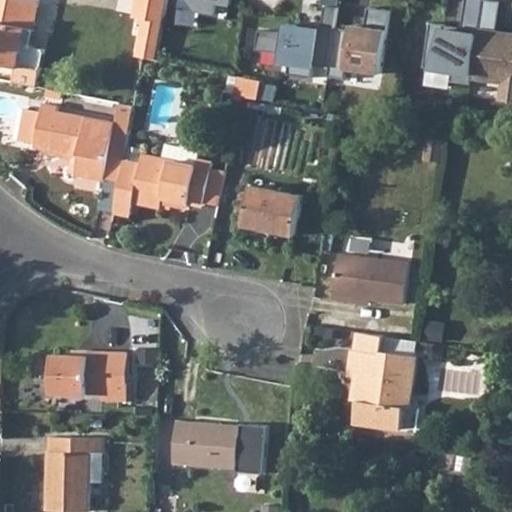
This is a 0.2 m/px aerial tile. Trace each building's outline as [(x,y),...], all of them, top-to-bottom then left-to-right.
[(0,0),(0,63),(17,66),(14,81),(38,86),(45,49),(31,46),(34,29),(39,0),(0,0)] [(139,55),(161,60),(172,0),(140,0),(138,17),(146,18),(139,55)] [(190,0),(198,10),(216,13),(217,2),(231,4),(231,0),(190,0)] [(483,0),(466,0),(462,27),(479,30),(483,0)] [(501,0),(498,0),(483,0),(479,30),(479,35),(472,79),(502,83),(500,100),(511,102),(511,32),(510,32),(509,37),(496,35),(497,30),(501,0)] [(351,32),(335,30),(330,69),(328,78),(346,80),(347,70),(382,75),(391,12),(369,9),(366,28),(352,26),(351,32)] [(287,36),(259,32),(256,51),(284,55),(282,64),(290,65),(288,76),(313,80),(315,67),(330,69),(335,30),(338,12),(326,10),(323,30),(319,30),(319,33),(300,30),(301,27),(288,25),(287,36)] [(451,81),(471,84),(472,79),(479,35),(445,30),(445,25),(431,23),(425,67),(453,71),(451,81)] [(462,27),(445,25),(445,30),(479,35),(479,30),(462,27)] [(235,93),(260,98),(264,81),(239,76),(235,93)] [(63,98),(64,91),(49,88),(48,95),(63,98)] [(125,160),(137,106),(121,102),(117,122),(59,111),(60,106),(44,103),(43,110),(28,107),(21,139),(36,142),(36,145),(51,148),(80,154),(76,173),(106,179),(106,178),(110,157),(125,160)] [(426,159),(441,162),(445,132),(430,130),(426,159)] [(199,164),(200,159),(202,147),(183,144),(182,146),(167,143),(164,157),(199,164)] [(74,158),(71,172),(76,173),(80,154),(51,148),(50,153),(74,158)] [(199,164),(164,157),(144,153),(142,163),(125,160),(121,181),(115,211),(131,215),(134,200),(163,206),(164,201),(190,206),(191,202),(205,205),(206,202),(213,167),(214,162),(200,159),(199,164)] [(106,178),(121,181),(125,160),(110,157),(106,178)] [(213,167),(206,202),(221,205),(228,170),(213,167)] [(305,195),(253,184),(245,223),(298,234),(305,195)] [(406,302),(412,263),(341,253),(335,292),(371,298),(406,302)] [(335,297),(371,302),(371,298),(335,292),(335,297)] [(385,335),(359,331),(357,349),(354,349),(350,375),(357,376),(362,377),(359,400),(356,422),(403,429),(406,407),(411,408),(418,355),(383,350),(385,335)] [(106,351),(89,350),(89,355),(54,353),(53,392),(103,394),(103,398),(129,399),(130,382),(105,381),(106,351)] [(105,381),(130,382),(131,352),(106,351),(105,381)] [(362,377),(357,376),(354,399),(359,400),(362,377)] [(113,417),(92,416),(92,426),(113,427),(113,417)] [(242,425),(178,420),(174,463),(238,468),(242,425)] [(105,437),(52,435),(52,449),(51,449),(49,509),(91,510),(92,480),(93,452),(105,452),(105,437)] [(93,452),(92,480),(104,480),(105,452),(93,452)]
